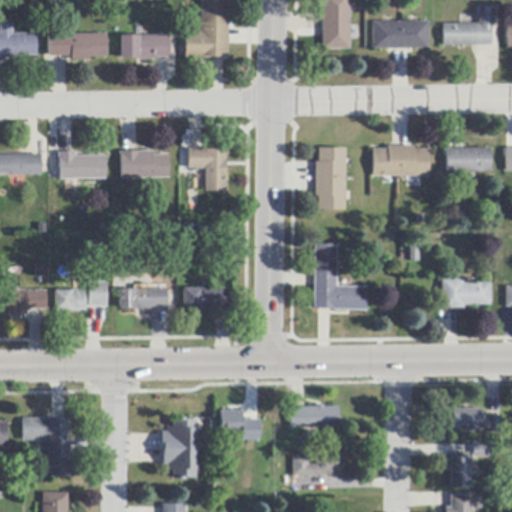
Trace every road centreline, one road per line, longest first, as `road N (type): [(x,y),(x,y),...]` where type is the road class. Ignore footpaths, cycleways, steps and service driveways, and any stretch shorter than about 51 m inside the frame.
road 1 (tertiary): [(511,360),(0,368)]
road 2 (residential): [(269,364),(273,0)]
road 3 (residential): [(272,104),(0,107)]
road 4 (residential): [(511,100),(272,104)]
road 5 (residential): [(396,511),(399,362)]
road 6 (residential): [(115,367),(113,511)]
